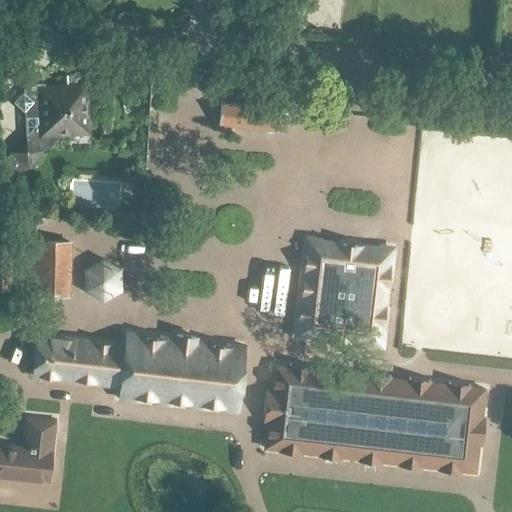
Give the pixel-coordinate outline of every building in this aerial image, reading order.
[(0,53),(0,77),(13,77),(11,53),(0,53)] [(44,84),(44,83),(22,84),(22,85),(24,85),(24,91),(13,102),(24,113),(26,135),(25,137),(3,162),(18,175),(42,148),(35,143),(47,131),(85,130),(83,88),(43,90),(43,84),(44,84)] [(277,131),(280,106),(222,99),(219,124),(277,131)] [(0,288),(10,288),(11,223),(10,223),(10,211),(6,211),(6,202),(0,201),(0,288)] [(307,238),(296,336),(382,346),(393,248),(307,238)] [(31,306),(56,307),(57,295),(69,295),(71,243),(34,241),(31,306)] [(17,301),(28,301),(28,289),(28,279),(18,279),(18,288),(17,288),(17,301)] [(119,395),(238,408),(245,349),(195,343),(196,337),(177,335),(176,341),(126,336),(125,346),(37,336),(33,376),(120,385),(119,395)] [(267,390),(263,422),(266,423),(265,436),(263,449),(476,474),(480,446),(482,446),(484,429),(485,416),(483,416),(486,388),(273,363),(270,390),(267,390)] [(0,473),(47,479),(54,420),(28,417),(24,449),(0,446),(0,473)]
